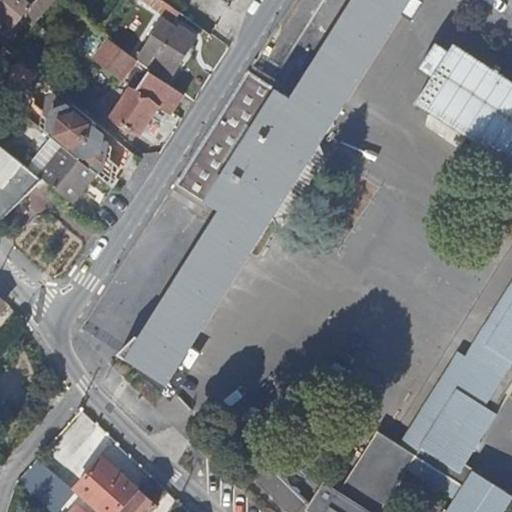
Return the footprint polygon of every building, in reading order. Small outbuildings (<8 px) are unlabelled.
[(0,0),(0,13),(14,26),(35,0),(0,0)] [(248,72),(176,181),(207,202),(206,203),(213,208),(220,212),(139,340),(136,337),(119,355),(166,385),(273,220),(279,223),(327,148),(321,144),(381,49),(412,0),(354,0),(292,99),(285,94),(278,90),(277,91),(248,72)] [(143,0),(175,22),(181,13),(162,0),(143,0)] [(84,42),(95,27),(84,19),(73,34),(84,42)] [(152,69),(169,82),(197,39),(179,28),(177,31),(164,22),(139,60),(152,69)] [(110,38),(102,32),(95,27),(84,42),(99,53),(110,38)] [(511,78),(439,33),(418,67),(431,75),(415,102),(511,161),(511,78)] [(172,115),(185,95),(149,73),(152,69),(139,60),(110,38),(99,53),(96,58),(124,79),(122,82),(132,89),(113,117),(141,136),(159,107),(172,115)] [(0,144),(0,183),(4,186),(0,191),(0,223),(44,180),(0,144)] [(78,158),(54,188),(88,215),(111,186),(78,158)] [(341,262),(456,326),(493,262),(377,197),(341,262)] [(340,494),(337,492),(325,485),(310,510),(303,504),(296,511),(503,511),(511,498),(511,496),(502,490),(474,473),(470,480),(462,475),(466,468),(471,461),(483,441),(497,417),(494,415),(486,410),(511,367),(511,287),(467,358),(459,353),(435,391),(422,412),(412,428),(415,430),(404,448),(400,446),(392,441),(379,433),(347,483),(340,494)] [(511,367),(486,410),(494,415),(511,386),(511,367)] [(412,428),(400,446),(404,448),(415,430),(412,428)] [(118,469),(104,457),(77,488),(104,511),(117,511),(139,487),(127,476),(119,468),(118,469)] [(253,476),(290,511),(296,511),(303,504),(264,466),(262,465),(253,475),(253,476)] [(470,480),(474,473),(466,468),(462,475),(470,480)] [(142,489),(121,511),(152,511),(159,504),(142,489)] [(88,511),(75,501),(66,511),(88,511)]
